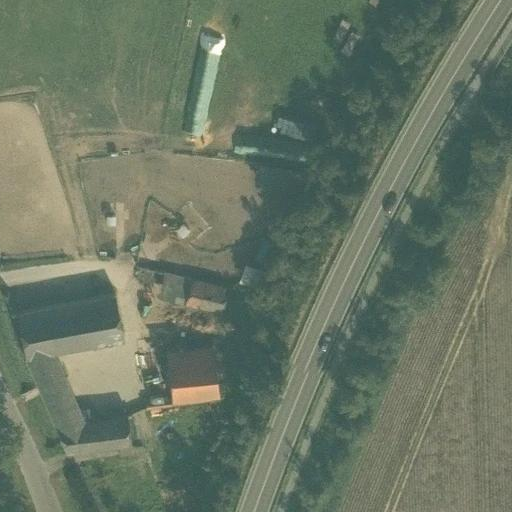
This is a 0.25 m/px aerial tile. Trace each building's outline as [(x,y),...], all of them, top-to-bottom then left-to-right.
[(191,87),(185,130),(205,133),(211,90),(191,87)] [(280,153),(283,138),(240,131),(238,146),(280,153)] [(258,162),(256,184),(296,188),(298,166),(258,162)] [(130,291),(184,301),(190,278),(136,265),(130,291)] [(226,287),(190,278),(184,301),(221,310),(226,287)] [(16,311),(25,356),(53,350),(123,337),(114,292),(16,311)] [(165,350),(172,403),(219,397),(212,344),(165,350)] [(84,421),(53,350),(25,356),(66,451),(130,443),(127,416),(84,421)]
